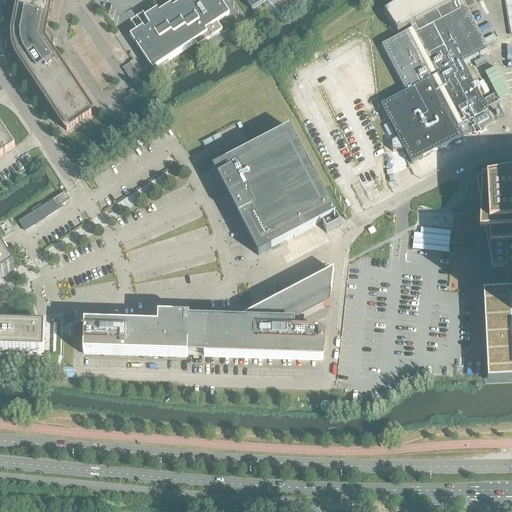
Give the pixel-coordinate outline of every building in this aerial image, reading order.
[(45,32),(51,0),(21,0),(14,37),(15,49),(18,59),(67,132),(92,115),(50,52),(51,51),(53,43),(52,43),(51,39),(52,39),(48,32),(45,32)] [(159,66),(184,49),(198,40),(201,45),(210,39),(222,31),(218,23),(230,15),(219,0),(185,0),(173,8),(171,5),(159,13),(157,10),(151,14),(144,18),(150,27),(145,31),(143,28),(130,36),(152,70),(159,66)] [(244,0),(252,11),(268,0),(274,0),(275,0),(276,1),(277,1),(278,1),(279,0),(244,0)] [(405,0),(385,13),(398,33),(406,29),(408,33),(382,46),(406,93),(381,106),(411,165),(463,138),(463,137),(467,135),(467,136),(493,122),(463,65),(489,51),(462,0),(405,0)] [(304,65),(278,82),(346,209),(384,189),(368,43),(361,29),(353,34),(355,38),(304,65)] [(139,67),(135,60),(130,63),(134,70),(139,67)] [(130,64),(123,69),(136,88),(128,93),(134,101),(142,96),(140,94),(147,89),(130,64)] [(485,101),(489,108),(498,103),(494,96),(485,101)] [(0,124),(0,157),(15,147),(0,124)] [(224,165),(213,169),(258,256),(335,216),(290,129),(223,165),(224,165)] [(222,138),(219,134),(212,138),(215,142),(222,138)] [(205,147),(214,142),(211,138),(202,143),(205,147)] [(167,173),(117,206),(120,210),(123,215),(173,182),(170,178),(167,173)] [(511,173),(476,180),(492,271),(503,270),(503,277),(504,293),(484,294),(488,382),(511,381),(511,173)] [(57,209),(70,201),(65,193),(52,201),(57,209)] [(57,209),(52,201),(19,223),(25,233),(59,211),(57,209)] [(0,249),(0,352),(44,354),(45,327),(0,326),(0,281),(15,271),(0,249)] [(299,322),(308,317),(320,311),(313,297),(332,288),(334,272),(235,324),(206,323),(205,358),(204,360),(323,363),(325,349),(327,335),(298,334),(299,322)] [(330,306),(331,295),(332,293),(332,288),(313,297),(320,311),(326,308),(330,306)] [(188,359),(189,330),(202,331),(202,319),(158,318),(158,328),(85,326),(84,356),(188,359)]
